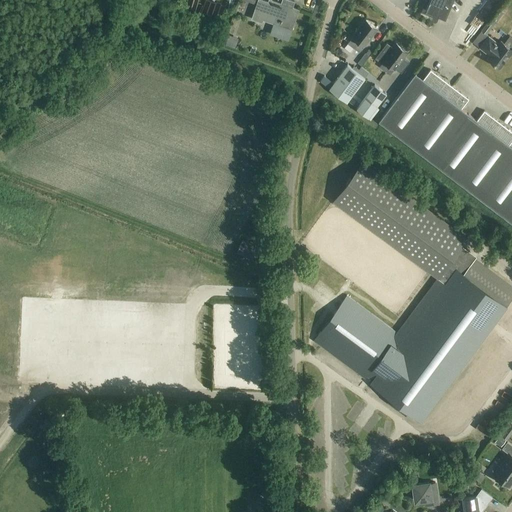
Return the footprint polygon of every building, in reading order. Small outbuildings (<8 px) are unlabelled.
[(292,7),(294,2),(289,0),(282,0),(281,3),(271,0),(268,0),(268,2),(262,0),(258,0),(252,18),(262,22),(263,19),(292,30),(299,10),(292,7)] [(429,0),(426,10),(433,13),(431,16),(432,18),(435,19),(437,18),(438,15),(445,18),(452,0),(429,0)] [(348,42),(348,43),(350,45),(352,46),(353,48),(357,51),(359,52),(364,46),(365,45),(372,35),(377,29),(366,20),(360,27),(353,36),(352,37),(351,38),(348,42)] [(487,34),(494,25),(488,21),(482,30),(487,34)] [(499,44),(489,36),(480,47),(490,55),(488,58),(500,68),(511,52),(511,49),(501,41),(499,44)] [(464,41),(463,52),(473,52),(473,63),(487,64),(487,59),(473,58),(474,42),(464,41)] [(376,57),(382,62),(383,61),(394,69),(394,70),(395,69),(401,73),(410,61),(404,57),(408,52),(396,43),(394,47),(387,42),(376,57)] [(360,58),(357,63),(361,66),(364,61),(369,55),(366,52),(365,52),(360,58)] [(347,102),(365,78),(347,64),(334,82),(329,88),(347,102)] [(405,142),(449,84),(430,70),(423,79),(415,73),(378,121),(405,142)] [(368,117),(387,93),(375,84),(357,108),(368,117)] [(432,162),(469,114),(462,108),(469,99),(449,84),(405,142),(432,162)] [(456,180),(500,122),(484,110),(477,120),(469,114),(432,162),(456,180)] [(481,200),(511,159),(511,146),(509,145),(511,140),(511,131),(500,122),(456,180),(481,200)] [(504,217),(511,206),(511,159),(481,200),(504,217)] [(317,336),(314,340),(390,397),(390,398),(388,401),(406,415),(408,411),(421,420),(466,359),(472,351),(490,327),(493,322),(511,297),(511,286),(457,246),(463,237),(365,164),(334,205),(433,278),(434,275),(438,278),(397,333),(394,331),(362,307),(347,296),(344,301),(343,302),(342,303),(337,309),(334,314),(317,336)] [(255,259),(259,248),(243,241),(238,252),(255,259)] [(511,323),(503,318),(500,322),(510,329),(511,326),(511,323)] [(477,350),(473,354),(482,362),(486,358),(477,350)] [(495,442),(501,447),(506,440),(499,436),(495,442)] [(509,486),(511,482),(511,445),(507,441),(502,449),(509,454),(493,475),(509,486)] [(468,483),(473,487),(476,482),(471,478),(468,483)] [(429,483),(429,482),(413,484),(413,486),(412,487),(410,488),(409,490),(410,491),(411,493),(413,494),(414,493),(415,500),(430,498),(430,504),(438,503),(435,482),(429,483)] [(476,496),(463,498),(465,511),(464,511),(481,511),(492,498),(481,489),(476,496)] [(406,511),(407,511),(397,503),(386,495),(382,501),(392,509),(389,511),(406,511)] [(381,503),(374,511),(380,511),(385,506),(381,503)]
